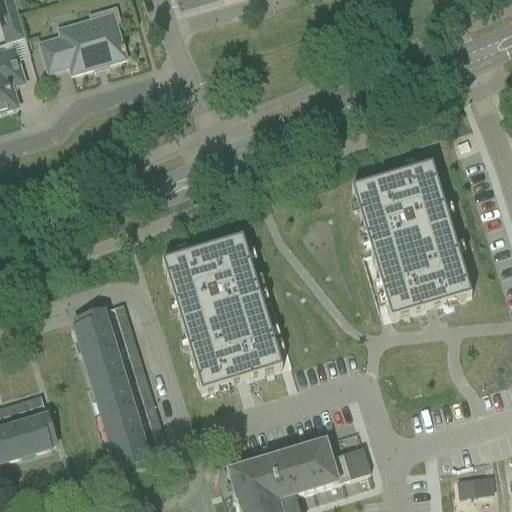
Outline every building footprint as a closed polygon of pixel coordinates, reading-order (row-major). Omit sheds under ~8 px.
[(11,0),(0,0),(0,26),(4,28),(9,47),(10,47),(25,43),(11,0)] [(69,73),(71,80),(127,64),(116,28),(120,27),(116,13),(90,21),(91,25),(73,30),(74,34),(59,39),(60,43),(39,49),(48,79),(69,73)] [(0,116),(17,112),(13,97),(17,89),(24,87),(14,54),(0,58),(0,116)] [(376,187),(351,194),(370,258),(370,259),(390,326),(470,302),(461,271),(431,170),(376,187)] [(242,243),(161,267),(201,399),(281,375),(261,308),(261,307),(242,243)] [(115,314),(123,339),(131,336),(123,311),(115,314)] [(78,346),(82,358),(113,349),(103,317),(74,325),(76,332),(74,333),(74,334),(79,333),(83,344),(78,346)] [(134,345),(125,348),(132,370),(141,368),(134,345)] [(86,374),(91,389),(122,380),(113,349),(82,358),(83,362),(88,361),(91,372),(86,374)] [(511,371),(488,374),(490,386),(511,383),(511,371)] [(144,377),(135,380),(142,402),(151,400),(144,377)] [(95,402),(100,420),(105,418),(105,419),(132,411),(122,380),(91,389),(91,391),(96,389),(100,401),(95,402)] [(407,414),(427,410),(421,386),(402,390),(407,414)] [(14,410),(17,418),(43,410),(40,402),(14,410)] [(114,447),(115,451),(141,443),(132,411),(105,419),(109,430),(104,431),(109,448),(114,447)] [(145,413),(153,439),(162,436),(154,411),(145,413)] [(0,414),(0,423),(10,420),(8,412),(0,414)] [(32,455),(33,460),(50,455),(50,452),(56,450),(47,422),(15,432),(23,458),(32,455)] [(0,464),(3,464),(4,469),(22,463),(20,459),(23,458),(15,432),(0,436),(0,464)] [(120,477),(122,483),(151,475),(141,443),(115,451),(117,459),(112,460),(118,477),(120,477)] [(155,446),(163,470),(171,467),(164,443),(155,446)] [(325,448),(227,477),(237,511),(295,511),(293,503),(351,486),(370,480),(362,455),(331,465),(325,448)] [(475,486),(457,488),(459,504),(477,502),(475,486)]
